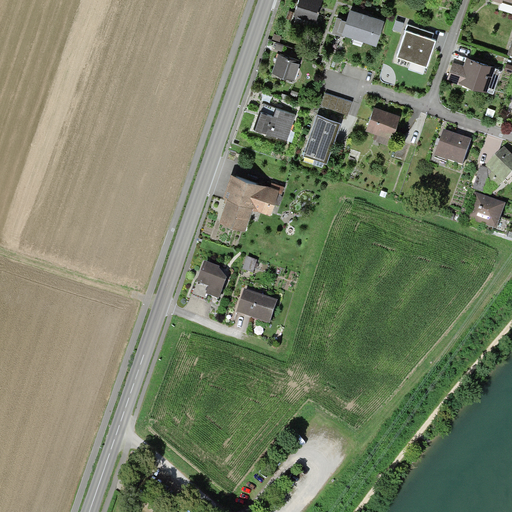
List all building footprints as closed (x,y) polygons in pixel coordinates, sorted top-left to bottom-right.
[(298,0),(294,12),(316,20),(320,7),(322,0),(298,0)] [(376,42),(384,18),(350,6),(346,18),(338,15),(332,31),(343,35),(344,31),(376,42)] [(396,19),(393,27),(400,30),(403,22),(396,19)] [(408,22),(397,53),(427,63),(432,49),(436,37),(432,35),(434,31),(408,22)] [(281,36),(274,33),(272,39),(279,42),(281,36)] [(285,45),(277,42),(275,48),(283,51),(285,45)] [(279,51),(272,71),(294,79),(301,59),(279,51)] [(453,60),(447,78),(463,84),(464,82),(486,90),(488,86),(495,66),(495,64),(466,55),(463,64),(453,60)] [(502,69),(495,66),(488,86),(495,89),(502,69)] [(325,91),(320,104),(348,114),(352,100),(325,91)] [(263,103),(254,127),(287,139),(296,114),(263,103)] [(374,105),(366,128),(378,133),(375,139),(389,144),(399,114),(374,105)] [(317,112),(303,154),(327,162),(341,120),(317,112)] [(439,143),(434,156),(462,166),(471,140),(443,130),(439,143)] [(486,166),(488,168),(488,169),(489,178),(497,187),(511,172),(511,156),(504,148),(496,156),(486,166)] [(481,166),(472,188),(483,192),(489,178),(488,169),(481,166)] [(218,218),(244,227),(252,205),(271,212),(274,203),(279,205),(283,195),(280,194),(283,186),(271,181),(270,185),(230,172),(222,193),(226,195),(218,218)] [(474,193),(465,219),(492,229),(491,231),(506,236),(511,221),(500,217),(505,203),(474,193)] [(247,257),(242,269),(253,273),(258,261),(247,257)] [(200,275),(197,282),(208,287),(205,295),(219,300),(227,279),(219,270),(220,267),(204,262),(200,275)] [(245,290),(237,312),(269,323),(277,301),(261,296),(245,290)]
